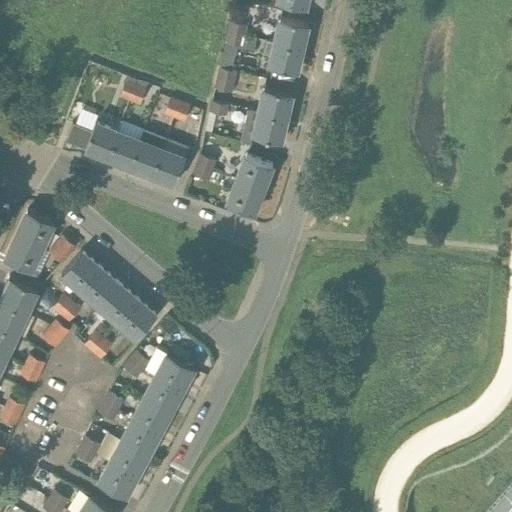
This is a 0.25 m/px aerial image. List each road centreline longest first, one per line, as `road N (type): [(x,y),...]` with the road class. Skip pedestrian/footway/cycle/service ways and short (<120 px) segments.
road 1 (residential): [(236,345),(29,164)]
road 2 (residential): [(29,164),(277,249)]
road 3 (residential): [(277,249),(304,176),(347,0)]
road 4 (residential): [(154,511),(236,345)]
